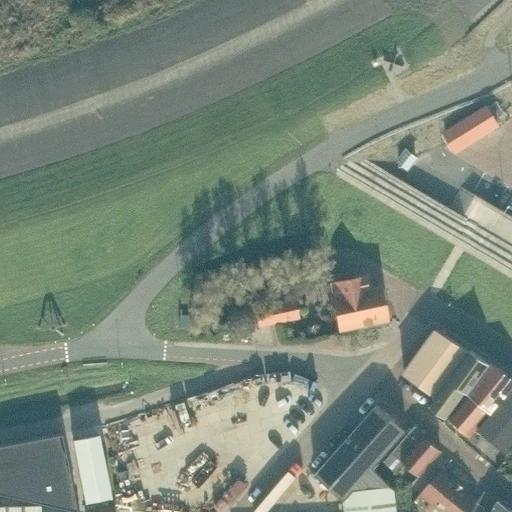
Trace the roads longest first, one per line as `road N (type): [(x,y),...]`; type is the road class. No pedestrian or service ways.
road 1 (unclassified): [(109,350),(151,288),(226,219),(321,155),(511,64)]
road 2 (unclassified): [(109,350),(310,360)]
road 3 (residential): [(511,497),(370,371)]
road 4 (residential): [(247,511),(370,371)]
